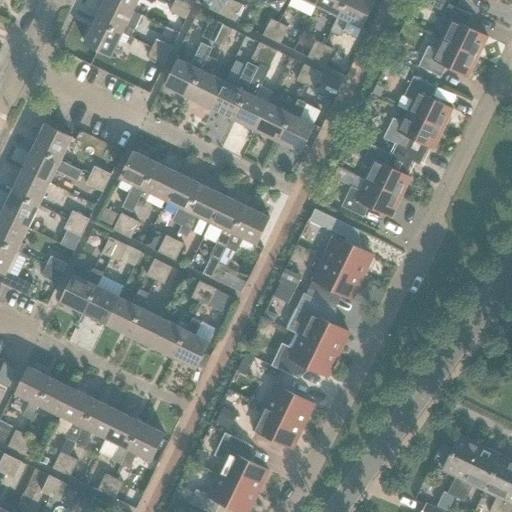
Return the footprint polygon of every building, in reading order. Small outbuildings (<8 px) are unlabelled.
[(109,0),(105,0),(95,21),(122,34),(123,33),(131,37),(135,29),(127,25),(133,12),(117,4),(109,0)] [(109,0),(117,4),(133,12),(139,0),(145,0),(153,4),(154,0),(109,0)] [(190,0),(175,0),(174,3),(190,11),(195,2),(190,0)] [(204,0),(202,6),(218,14),(225,0),(204,0)] [(227,18),(235,2),(231,0),(225,0),(218,14),(227,18)] [(292,0),(289,6),(311,17),(317,6),(319,0),(292,0)] [(319,0),(317,6),(338,16),(347,1),(347,0),(319,0)] [(375,1),(373,0),(347,0),(347,1),(338,16),(331,31),(340,35),(347,21),(362,28),(375,1)] [(244,6),(235,2),(227,18),(236,22),(244,6)] [(190,11),(174,3),(170,12),(186,20),(190,11)] [(448,29),(443,39),(443,40),(478,57),(488,37),(466,26),(471,15),(449,4),(439,24),(448,29)] [(272,40),(280,24),(271,19),(263,36),(272,40)] [(122,34),(95,21),(84,44),(112,56),(122,34)] [(216,42),(224,26),(215,22),(207,38),(216,42)] [(289,28),(280,24),(272,40),(281,44),(289,28)] [(232,30),(224,26),(216,42),(225,47),(232,30)] [(443,40),(443,39),(429,32),(422,46),(427,49),(419,66),(441,77),(447,66),(469,77),(478,57),(443,40)] [(156,39),(152,48),(169,56),(173,47),(156,39)] [(317,62),(325,45),(316,41),(308,58),(317,62)] [(189,98),(209,57),(213,49),(202,43),(191,66),(178,60),(166,87),(189,98)] [(260,43),(252,60),(261,64),(269,47),(260,43)] [(334,50),(325,45),(317,62),(326,66),(334,50)] [(396,46),(391,57),(401,62),(407,51),(396,46)] [(256,131),(269,103),(257,97),(271,68),(270,68),(278,51),(269,47),(261,64),(259,68),(234,120),(256,131)] [(169,56),(152,48),(148,57),(164,65),(169,56)] [(211,109),(224,82),(211,75),(218,61),(209,57),(189,98),(211,109)] [(398,63),(389,58),(384,69),(393,73),(398,63)] [(301,63),(292,59),(287,68),(296,73),(301,63)] [(211,109),(234,120),(259,68),(248,63),(236,87),(224,82),(211,109)] [(306,85),(314,69),(305,64),(297,81),(306,85)] [(323,73),(314,69),(306,85),(315,89),(323,73)] [(343,84),(323,74),(319,83),(327,87),(325,90),(336,96),(338,92),(343,84)] [(413,101),(408,112),(444,129),(453,109),(431,98),(436,87),(414,76),(404,96),(413,101)] [(278,142),(297,103),(289,100),(284,110),(269,103),(256,131),(278,142)] [(297,103),(278,142),(301,153),(308,139),(314,126),(315,125),(301,118),(308,104),(299,100),(297,103)] [(444,129),(408,112),(403,123),(393,118),(384,138),(406,149),(412,138),(434,149),(444,129)] [(61,161),(72,138),(45,125),(34,148),(61,161)] [(314,126),(308,139),(315,143),(321,129),(314,126)] [(370,138),(355,131),(350,142),(365,150),(370,138)] [(371,169),(366,180),(401,197),(411,177),(389,167),(394,156),(372,145),(362,165),(371,169)] [(23,170),(50,183),(56,171),(78,182),(83,172),(61,161),(34,148),(23,170)] [(144,190),(157,163),(134,152),(121,179),(134,185),(122,208),(132,213),(144,190)] [(180,174),(157,163),(144,190),(166,201),(180,174)] [(95,167),(91,176),(107,184),(111,175),(95,167)] [(39,206),(50,183),(23,170),(12,193),(39,206)] [(202,185),(180,174),(166,201),(179,208),(172,222),(182,226),(202,185)] [(107,184),(91,176),(86,184),(103,192),(107,184)] [(401,197),(366,180),(360,191),(351,186),(341,206),(364,217),(369,207),(392,217),(401,197)] [(224,196),(202,185),(182,226),(178,233),(187,238),(198,217),(211,223),(224,196)] [(1,215),(28,228),(39,206),(12,193),(1,215)] [(224,196),(211,223),(223,229),(216,243),(226,248),(247,207),(224,196)] [(270,218),(247,207),(226,248),(236,253),(243,238),(257,245),(270,218)] [(73,212),(69,220),(85,228),(89,220),(73,212)] [(122,235),(130,218),(121,214),(113,230),(122,235)] [(0,242),(17,251),(28,228),(1,215),(0,217),(0,242)] [(348,239),(346,242),(356,247),(353,228),(328,216),(323,226),(348,239)] [(139,223),(130,218),(122,235),(131,239),(139,223)] [(85,228),(69,220),(64,229),(81,237),(85,228)] [(144,246),(154,250),(161,236),(151,232),(144,246)] [(110,259),(118,242),(110,238),(109,238),(103,235),(97,248),(103,251),(102,255),(110,259)] [(167,257),(175,240),(166,236),(158,252),(167,257)] [(373,255),(356,247),(346,242),(335,237),(324,258),(363,277),(373,255)] [(184,244),(175,240),(167,257),(176,261),(184,244)] [(0,271),(6,274),(17,251),(0,242),(0,271)] [(127,246),(118,242),(110,259),(119,263),(127,246)] [(51,257),(47,265),(63,273),(67,264),(51,257)] [(212,279),(220,262),(211,258),(203,274),(212,279)] [(363,277),(324,258),(313,281),(352,300),(363,277)] [(155,280),(163,264),(155,259),(147,276),(155,280)] [(229,266),(220,262),(212,279),(220,283),(229,266)] [(172,268),(163,264),(155,280),(164,284),(172,268)] [(63,273),(47,265),(43,274),(59,282),(63,273)] [(97,287),(104,273),(95,269),(90,272),(79,266),(74,276),(73,275),(60,302),(84,313),(97,287)] [(296,276),(286,272),(282,280),(292,285),(296,276)] [(0,299),(23,307),(32,283),(10,275),(5,286),(13,289),(9,299),(1,296),(0,299)] [(200,302),(208,285),(200,281),(192,298),(200,302)] [(217,289),(208,285),(200,302),(209,306),(210,304),(224,311),(231,298),(216,291),(217,289)] [(119,297),(97,287),(84,313),(106,325),(119,297)] [(106,325),(128,336),(142,308),(142,309),(150,294),(140,289),(133,304),(119,297),(106,325)] [(300,336),(339,354),(349,332),(324,320),(331,307),(304,294),(287,329),(300,336)] [(142,308),(128,336),(151,347),(164,319),(142,309),(142,308)] [(277,312),(268,308),(263,319),(272,323),(277,312)] [(215,329),(193,318),(187,330),(173,358),(196,369),(198,366),(204,354),(210,341),(209,341),(215,329)] [(164,319),(151,347),(173,358),(187,330),(164,319)] [(339,354),(300,336),(294,349),(282,343),(271,366),(296,378),(302,364),(328,377),(339,354)] [(204,354),(198,366),(205,369),(211,357),(204,354)] [(17,370),(4,364),(0,373),(0,384),(8,388),(17,370)] [(279,371),(269,366),(265,374),(275,379),(279,371)] [(39,406),(52,378),(29,367),(16,394),(31,402),(23,417),(32,421),(39,406)] [(75,390),(52,378),(39,406),(61,417),(75,390)] [(265,408),(303,426),(314,404),(276,386),(265,408)] [(97,401),(75,390),(61,417),(73,423),(66,438),(76,443),(97,401)] [(119,412),(97,401),(76,443),(85,448),(92,432),(106,439),(119,412)] [(238,414),(224,408),(216,424),(230,430),(238,414)] [(293,449),(303,426),(265,408),(254,430),(293,449)] [(142,423),(119,412),(106,439),(119,445),(112,460),(121,465),(142,423)] [(13,427),(1,421),(0,422),(0,441),(4,444),(13,427)] [(165,434),(142,423),(121,465),(130,470),(138,455),(151,461),(165,434)] [(16,451),(24,435),(15,430),(7,447),(16,451)] [(226,461),(219,475),(258,494),(268,471),(255,464),(253,447),(226,433),(215,456),(226,461)] [(33,439),(24,435),(16,451),(25,456),(33,439)] [(456,497),(482,445),(460,435),(445,466),(443,471),(456,477),(448,493),(444,492),(437,505),(449,511),(456,497)] [(473,485),(485,491),(502,455),(482,445),(456,497),(465,502),(473,485)] [(61,473),(69,457),(60,452),(52,469),(61,473)] [(54,458),(44,453),(39,462),(49,467),(54,458)] [(0,472),(5,475),(13,459),(4,454),(0,463),(0,472)] [(489,511),(499,511),(511,487),(511,460),(502,455),(485,491),(497,497),(489,511)] [(78,461),(69,457),(61,473),(70,478),(78,461)] [(22,463),(13,459),(5,475),(14,479),(22,463)] [(106,495),(114,479),(105,474),(97,491),(106,495)] [(248,511),(258,494),(219,475),(209,496),(196,490),(190,504),(207,511),(215,511),(220,502),(239,511),(248,511)] [(50,497),(58,480),(49,476),(42,492),(50,497)] [(123,483),(114,479),(106,495),(115,500),(123,483)] [(66,485),(58,480),(50,497),(59,501),(66,485)] [(511,487),(499,511),(510,511),(511,509),(511,487)] [(98,511),(103,502),(94,498),(87,511),(98,511)] [(108,511),(111,506),(103,502),(98,511),(108,511)] [(445,511),(427,503),(422,511),(445,511)]
